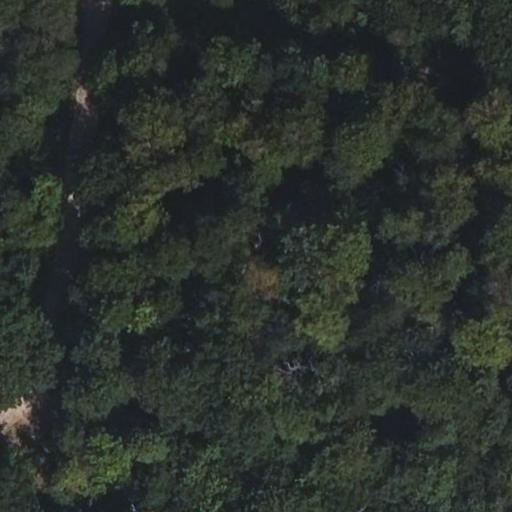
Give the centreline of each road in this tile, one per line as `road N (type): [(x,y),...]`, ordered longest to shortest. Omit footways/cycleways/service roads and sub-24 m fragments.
road 1 (unknown): [(0,438),(511,459)]
road 2 (unknown): [(121,0),(67,378)]
road 3 (track): [(67,378),(49,511)]
